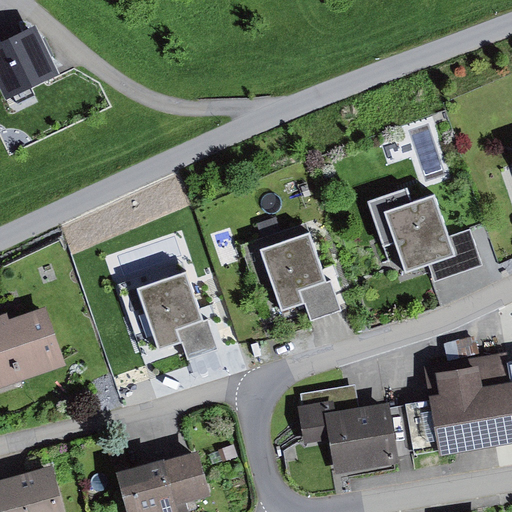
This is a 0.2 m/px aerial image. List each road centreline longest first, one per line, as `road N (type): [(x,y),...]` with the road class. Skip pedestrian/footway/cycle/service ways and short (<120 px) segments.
road 1 (tertiary): [(0,241),(290,107),(511,23)]
road 2 (residential): [(314,505),(282,497),(264,469),(251,419),(262,386),(511,285)]
road 3 (track): [(5,0),(126,91),(166,104),(290,107)]
road 4 (residential): [(511,473),(314,505)]
